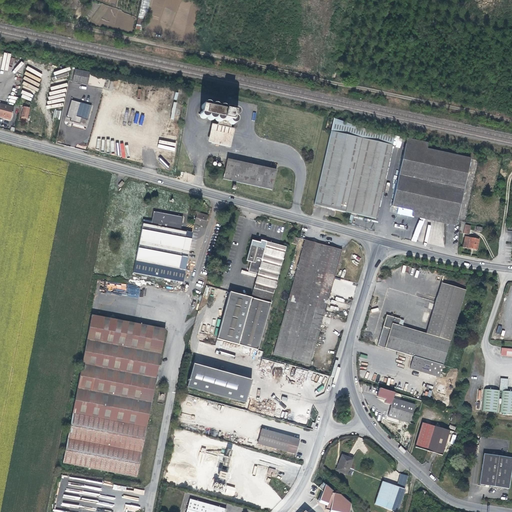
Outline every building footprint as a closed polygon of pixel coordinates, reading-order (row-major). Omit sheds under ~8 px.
[(69,0),(69,7),(77,9),(79,0),(69,0)] [(141,0),(136,29),(142,31),(144,16),(147,16),(150,0),(141,0)] [(12,71),(15,74),(24,63),(21,61),(12,71)] [(72,70),(70,80),(86,83),(88,73),(72,70)] [(89,107),(71,102),(68,113),(71,114),(71,115),(75,116),(75,115),(86,118),(89,107)] [(230,128),(231,124),(232,125),(233,124),(235,124),(235,122),(236,120),(235,118),(234,117),(235,117),(236,117),(237,116),(237,114),(237,113),(237,111),(236,110),(234,109),(233,109),(231,110),(230,111),(230,108),(225,107),(225,109),(224,109),(224,108),(223,107),(222,107),(220,107),(219,107),(217,108),(217,109),(216,106),(214,105),(212,105),(211,105),(210,105),(209,107),(208,105),(207,104),(206,103),(204,103),(203,104),(201,105),(201,106),(201,108),(201,109),(202,111),(200,112),(199,114),(199,115),(200,116),(200,117),(201,118),(204,118),(205,118),(207,117),(207,118),(208,119),(210,120),(211,120),(213,120),(214,119),(214,118),(214,119),(215,120),(216,121),(218,122),(217,125),(230,128)] [(13,108),(0,104),(0,115),(3,116),(3,117),(11,119),(13,108)] [(27,105),(24,104),(20,121),(26,122),(29,108),(27,108),(27,105)] [(392,142),(393,135),(365,129),(334,118),(333,122),(331,131),(391,145),(392,142)] [(234,129),(230,128),(217,125),(211,124),(207,142),(230,147),(234,129)] [(375,219),(382,187),(389,156),(391,145),(331,131),(328,142),(321,174),(314,205),(375,219)] [(426,149),(427,142),(406,138),(405,144),(426,149)] [(405,144),(404,146),(402,158),(399,169),(394,193),(391,206),(393,206),(417,212),(435,216),(456,220),(465,179),(468,168),(470,158),(426,149),(405,144)] [(227,160),(222,179),(272,190),(276,171),(227,160)] [(185,238),(186,231),(180,230),(183,217),(153,211),(151,221),(143,219),(142,223),(143,223),(133,273),(182,282),(185,270),(179,269),(181,256),(187,258),(191,239),(185,238)] [(206,216),(197,212),(194,223),(204,226),(206,216)] [(456,220),(435,216),(417,212),(415,217),(435,222),(455,226),(456,220)] [(464,236),(462,247),(477,250),(478,239),(464,236)] [(232,281),(216,338),(258,350),(286,246),(261,240),(260,242),(251,240),(246,260),(250,261),(247,270),(257,274),(253,287),(232,281)] [(305,240),(288,300),(323,310),(340,249),(305,240)] [(179,269),(185,270),(187,258),(181,256),(179,269)] [(413,356),(442,365),(466,289),(441,282),(431,313),(425,333),(398,325),(399,319),(385,316),(376,345),(413,356)] [(323,310),(288,300),(273,354),(309,364),(323,310)] [(165,329),(91,315),(75,404),(63,463),(136,477),(148,415),(165,329)] [(439,377),(442,365),(413,356),(410,369),(439,377)] [(252,379),(194,363),(187,386),(247,402),(252,379)] [(392,397),(393,391),(378,387),(376,396),(385,398),(384,402),(390,404),(392,397)] [(500,388),(484,387),(481,409),(498,410),(500,388)] [(511,389),(502,389),(499,410),(511,410),(511,389)] [(395,398),(390,415),(409,421),(414,403),(395,398)] [(447,427),(427,422),(420,448),(440,453),(447,427)] [(260,429),(256,445),(295,456),(298,441),(260,429)] [(509,488),(511,469),(511,457),(484,452),(478,483),(509,488)] [(346,465),(349,466),(352,458),(342,454),(336,468),(344,472),(346,465)] [(228,474),(220,472),(218,478),(227,480),(228,474)] [(400,473),(397,484),(405,486),(408,475),(400,473)] [(332,505),(331,510),(338,511),(348,511),(350,505),(340,495),(332,494),(333,491),(323,482),(318,486),(322,491),(320,501),(327,503),(332,505)] [(373,505),(384,508),(390,485),(380,482),(373,505)] [(384,508),(397,511),(404,489),(390,485),(384,508)] [(234,488),(227,486),(225,494),(232,496),(234,488)] [(224,511),(226,509),(189,499),(185,511),(224,511)]
